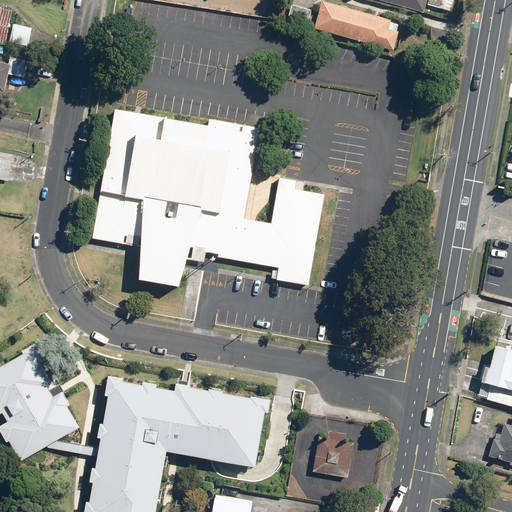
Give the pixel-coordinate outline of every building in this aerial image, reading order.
[(375,0),(424,14),(428,0),(375,0)] [(453,0),(434,0),(433,8),(451,12),(453,0)] [(388,29),(391,20),(322,1),(314,28),(394,51),(399,32),(388,29)] [(307,27),(312,10),(292,5),(287,21),(307,27)] [(256,17),(272,19),(273,14),(277,15),(278,9),(257,6),(256,17)] [(0,41),(6,43),(14,11),(0,7),(0,41)] [(29,38),(31,29),(13,25),(9,43),(28,47),(29,38)] [(25,78),(29,60),(13,56),(11,64),(0,61),(0,91),(6,93),(10,74),(25,78)] [(209,125),(117,108),(93,238),(140,246),(138,281),(179,287),(191,247),(221,252),(220,257),(274,266),(272,278),(308,285),(326,186),(282,178),(274,223),(244,218),(260,128),(210,119),(209,125)] [(0,178),(10,181),(14,155),(0,152),(0,178)] [(33,345),(0,363),(0,413),(1,413),(6,423),(0,426),(0,434),(17,464),(44,448),(95,457),(93,470),(90,469),(83,511),(153,511),(165,447),(257,463),(268,398),(178,383),(177,388),(110,377),(97,448),(55,442),(81,427),(33,345)] [(511,349),(495,345),(484,381),(491,383),(487,399),(511,405),(511,349)] [(493,437),(488,455),(511,461),(511,420),(511,425),(504,423),(499,439),(493,437)] [(348,477),(355,442),(345,440),(347,431),(329,428),(327,436),(319,434),(312,470),(348,477)] [(212,511),(250,511),(253,499),(216,493),(212,511)]
